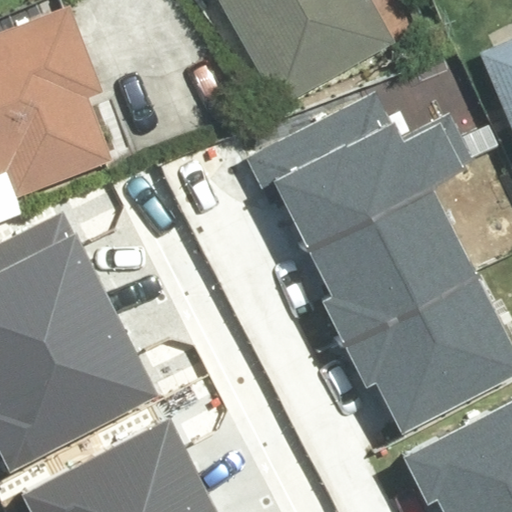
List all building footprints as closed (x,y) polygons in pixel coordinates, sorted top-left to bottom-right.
[(71,0),(69,0),(0,25),(0,171),(4,170),(14,195),(114,157),(90,92),(104,87),(71,0)] [(220,0),(276,101),(396,35),(376,0),(220,0)] [(511,32),(479,46),(511,125),(511,32)] [(378,82),(246,148),(269,193),(281,186),(306,237),(432,172),(485,146),(461,98),(400,128),(378,82)] [(310,289),(333,334),(477,259),(432,172),(306,237),(328,279),(310,289)] [(58,217),(0,248),(0,455),(11,476),(156,399),(58,217)] [(370,366),(398,419),(511,360),(511,327),(477,259),(333,334),(355,373),(370,366)] [(511,387),(399,444),(421,489),(434,482),(448,511),(496,511),(511,504),(511,387)] [(215,511),(173,430),(27,504),(31,511),(215,511)]
